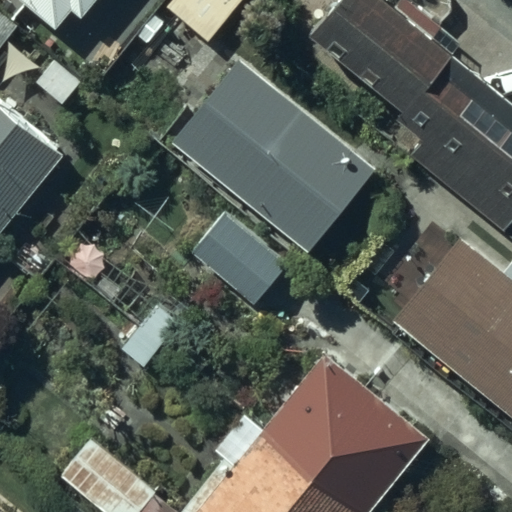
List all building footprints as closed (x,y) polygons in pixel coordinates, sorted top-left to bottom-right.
[(46,0),(79,24),(97,0),(46,0)] [(167,0),(208,36),(239,0),(167,0)] [(511,108),(373,0),(333,0),(295,48),(511,217),(511,108)] [(0,17),(0,58),(20,34),(0,17)] [(368,179),(235,71),(169,152),(302,260),(368,179)] [(0,252),(65,169),(0,118),(0,252)] [(285,277),(217,223),(178,272),(247,325),(285,277)] [(511,292),(453,246),(387,328),(511,426),(511,292)] [(361,511),(418,439),(318,363),(204,511),(361,511)] [(96,432),(62,471),(109,511),(184,511),(159,490),(161,488),(96,432)]
